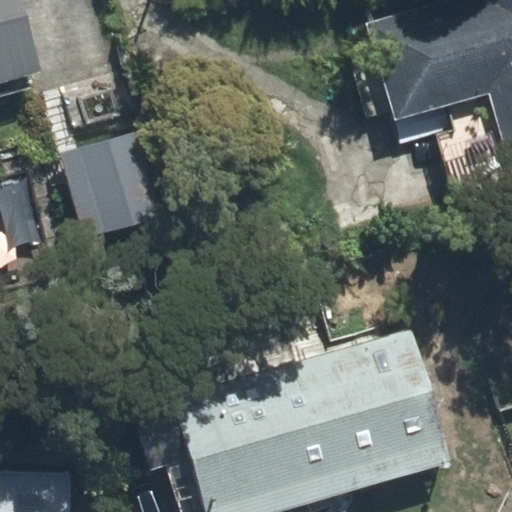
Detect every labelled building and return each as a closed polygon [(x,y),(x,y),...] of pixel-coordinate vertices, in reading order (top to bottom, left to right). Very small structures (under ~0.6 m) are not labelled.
[(17,0),(0,0),(0,74),(35,65),(17,0)] [(511,0),(471,0),(376,26),(399,110),(495,84),(511,147),(511,0)] [(131,138),(66,157),(89,232),(154,213),(131,138)] [(264,511),(440,462),(405,339),(192,399),(224,511),(264,511)] [(0,511),(69,511),(71,480),(0,477),(0,511)]
